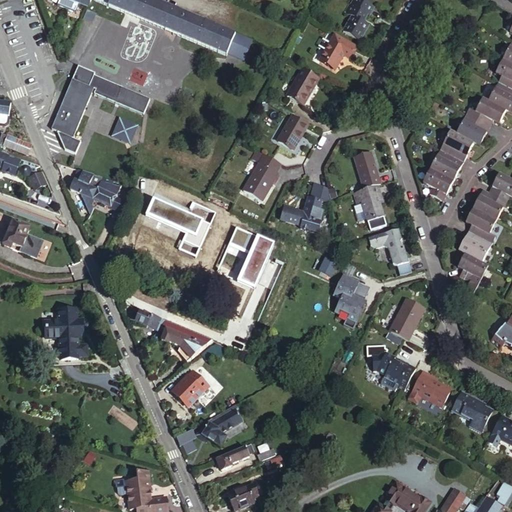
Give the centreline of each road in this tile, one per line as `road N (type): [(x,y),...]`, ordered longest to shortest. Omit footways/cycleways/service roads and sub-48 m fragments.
road 1 (residential): [(198,511),(0,42)]
road 2 (unclassified): [(511,386),(465,361),(425,228)]
road 3 (unclassified): [(389,119),(374,72),(413,0)]
road 4 (residential): [(425,228),(448,222),(476,171),(511,139)]
